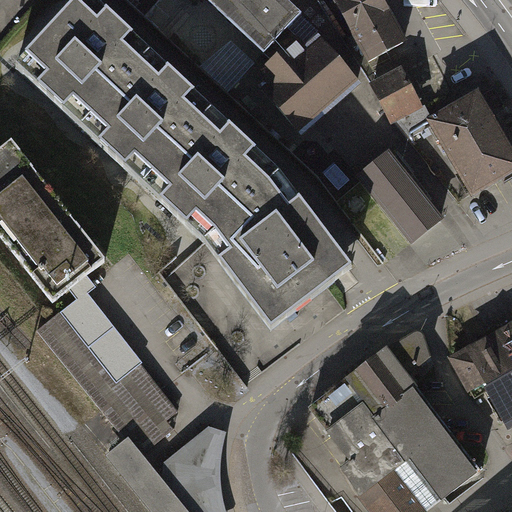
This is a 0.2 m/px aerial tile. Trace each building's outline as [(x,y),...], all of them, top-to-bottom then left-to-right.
[(90,0),(81,0),(17,69),(83,130),(152,57),(90,0)] [(278,0),(197,0),(261,60),(270,49),(284,35),(299,19),(278,0)] [(385,0),(332,0),(369,65),(409,43),(385,0)] [(318,37),(299,19),(284,35),(305,54),(308,57),(319,47),(316,44),(314,42),(318,37)] [(284,35),(270,49),(274,52),(278,57),(291,71),(308,57),(305,54),(284,35)] [(252,66),(226,43),(200,70),(226,94),(252,66)] [(278,57),(250,82),(300,139),(357,90),(319,47),(308,57),(291,71),(278,57)] [(83,130),(145,188),(216,115),(152,57),(83,130)] [(369,79),(390,124),(421,109),(400,64),(369,79)] [(511,154),(478,97),(430,125),(470,194),(511,169),(511,154)] [(281,177),(216,115),(145,188),(210,250),(281,177)] [(273,138),(278,143),(282,139),(277,134),(273,138)] [(0,153),(0,237),(53,304),(69,291),(87,277),(105,262),(12,144),(0,153)] [(360,180),(388,214),(417,190),(389,156),(360,180)] [(275,333),(329,292),(339,285),(355,272),(289,188),(281,177),(210,250),(212,255),(275,333)] [(417,190),(388,214),(411,241),(440,218),(417,190)] [(77,301),(37,332),(122,437),(139,458),(174,430),(167,421),(177,413),(84,294),(94,286),(87,277),(69,291),(77,301)] [(224,361),(175,294),(153,310),(162,321),(156,325),(189,369),(208,354),(217,366),(224,361)] [(509,380),(480,396),(502,434),(511,428),(511,328),(487,343),(509,380)] [(366,511),(431,511),(476,475),(403,381),(428,362),(419,335),(379,352),(309,409),(328,431),(322,435),(347,468),(336,474),(366,511)] [(509,380),(487,343),(450,363),(470,401),(480,396),(509,380)] [(209,426),(162,463),(160,484),(182,511),(224,511),(218,491),(219,456),(225,431),(209,426)] [(182,511),(139,458),(122,437),(105,453),(151,511),(182,511)]
